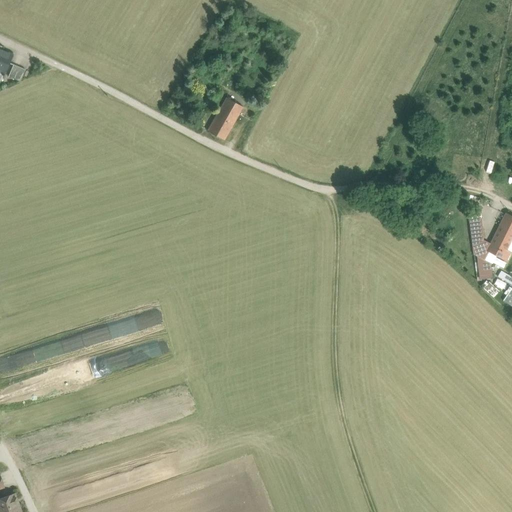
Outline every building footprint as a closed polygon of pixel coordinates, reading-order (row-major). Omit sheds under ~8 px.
[(237,55),(208,37),(203,46),(232,63),(237,55)] [(14,55),(0,48),(0,69),(5,72),(6,72),(14,55)] [(27,68),(15,63),(10,74),(22,80),(27,68)] [(227,98),(208,131),(225,140),(243,108),(227,98)] [(491,244),(488,250),(489,251),(494,254),(501,257),(504,250),(509,253),(511,248),(511,217),(506,215),(491,244)] [(481,218),(469,220),(471,238),(482,236),(483,236),(481,218)] [(482,236),(471,238),(473,254),(477,256),(484,260),(489,251),(488,250),(491,244),(483,240),(482,236)] [(509,253),(504,250),(501,257),(506,260),(509,253)] [(489,251),(484,260),(477,256),(479,279),(492,277),(490,263),(494,254),(489,251)] [(511,277),(501,271),(498,276),(511,284),(511,277)] [(28,380),(30,391),(54,385),(51,373),(42,375),(42,376),(28,380)] [(14,494),(0,498),(0,511),(2,511),(19,511),(21,511),(14,494)] [(83,496),(54,506),(56,511),(65,511),(86,505),(83,496)]
